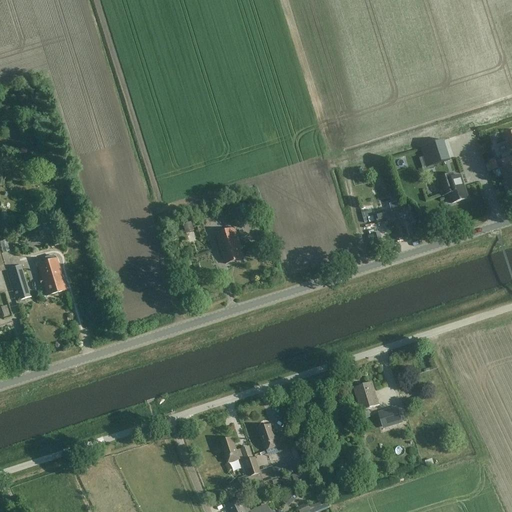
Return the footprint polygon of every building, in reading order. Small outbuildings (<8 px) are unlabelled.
[(453,157),(449,144),(423,151),(427,165),(453,157)] [(495,159),(488,162),(492,171),(498,169),(495,159)] [(511,190),(511,164),(501,169),(509,192),(511,190)] [(468,199),(461,176),(454,178),(453,175),(437,180),(443,197),(449,195),(452,204),(468,199)] [(416,223),(412,207),(404,210),(404,208),(399,209),(399,208),(393,210),(393,211),(383,214),(383,212),(375,214),(378,226),(401,219),(402,222),(407,220),(409,225),(416,223)] [(373,217),(371,211),(362,214),(363,219),(373,217)] [(241,249),(235,228),(215,234),(221,254),(222,254),(226,265),(243,260),(240,249),(241,249)] [(382,244),(379,234),(373,236),(373,237),(368,238),(371,247),(382,244)] [(66,290),(56,259),(37,265),(46,296),(66,290)] [(31,298),(20,266),(8,270),(18,302),(31,298)] [(378,406),(371,383),(354,389),(361,411),(367,409),(378,406)] [(406,424),(400,408),(379,416),(385,432),(406,424)] [(367,409),(361,411),(364,420),(370,418),(367,409)] [(275,438),(270,426),(259,430),(266,451),(282,446),(279,436),(275,438)] [(236,451),(232,438),(220,442),(228,464),(243,459),(240,450),(236,451)] [(307,466),(300,447),(289,451),(296,470),(307,466)] [(259,474),(254,459),(244,462),(249,478),(259,474)] [(252,511),(249,511),(241,493),(236,496),(237,500),(227,504),(230,511),(271,511),(268,505),(252,511)]
